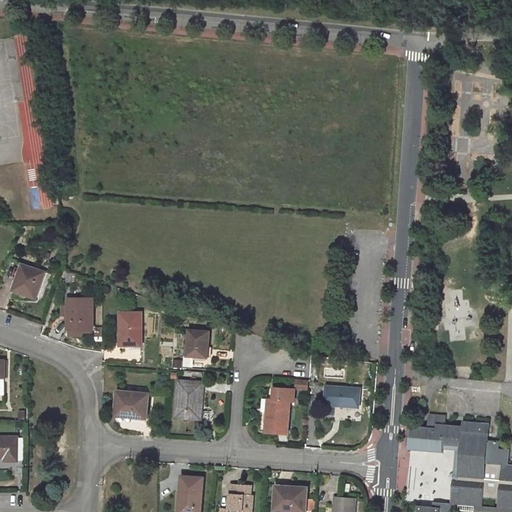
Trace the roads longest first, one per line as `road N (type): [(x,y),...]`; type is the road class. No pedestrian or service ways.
road 1 (residential): [(418,39),(388,463)]
road 2 (unclassified): [(0,0),(418,39)]
road 3 (residential): [(92,444),(388,463)]
road 4 (residential): [(0,333),(60,354),(80,373),(92,444)]
